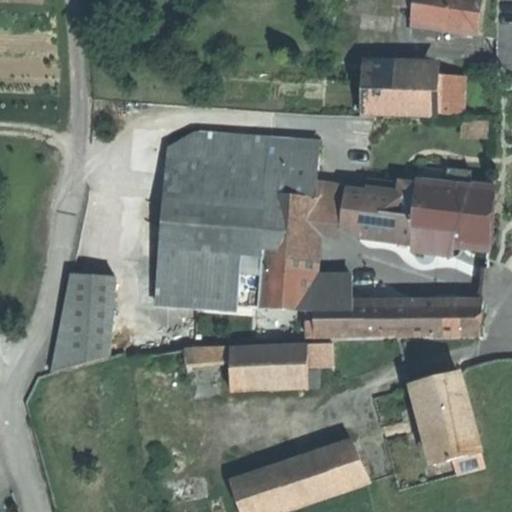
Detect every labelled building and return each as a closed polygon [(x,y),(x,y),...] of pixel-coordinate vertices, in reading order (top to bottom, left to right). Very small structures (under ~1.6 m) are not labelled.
[(417,0),(414,23),(450,29),(449,29),(478,34),(482,15),(483,0),(417,0)] [(437,75),(363,73),(361,112),(435,114),(437,75)] [(437,75),(435,114),(463,115),(465,76),(437,75)] [(490,123),(465,124),(465,139),(490,138),(490,123)] [(171,133),(169,158),(270,166),(271,165),(321,169),(323,145),(171,133)] [(374,142),(369,191),(419,198),(418,204),(447,208),(448,198),(450,198),(451,192),(458,193),(460,182),(467,182),(466,188),(470,188),(472,174),(450,173),(448,189),(419,184),(422,149),(374,142)] [(270,166),(169,158),(162,250),(234,256),(230,307),(259,309),(268,195),(270,166)] [(268,195),(318,199),(319,197),(321,169),(271,165),(270,166),(268,195)] [(418,204),(414,243),(415,243),(414,253),(451,257),(452,247),(489,251),(492,226),(495,191),(470,188),(466,188),(467,182),(460,182),(458,193),(451,192),(450,198),(448,198),(447,208),(418,204)] [(318,199),(316,233),(413,247),(414,243),(418,204),(419,198),(369,191),(369,195),(328,190),(319,197),(318,199)] [(268,195),(259,309),(309,313),(310,311),(312,280),(316,233),(318,199),(268,195)] [(234,256),(162,250),(157,304),(222,309),(223,306),(230,307),(234,256)] [(72,274),(53,374),(92,363),(111,358),(116,278),(72,274)] [(312,280),(310,311),(319,311),(326,311),(394,311),(393,280),(312,280)] [(394,311),(326,311),(326,319),(326,339),(480,338),(482,306),(458,306),(458,311),(394,311)] [(319,311),(310,311),(309,313),(309,340),(326,339),(326,319),(319,319),(319,311)] [(334,345),(308,346),(309,368),(335,367),(334,345)] [(308,346),(230,349),(231,365),(232,392),(310,389),(309,368),(308,346)] [(230,349),(186,352),(189,368),(231,365),(230,349)] [(462,377),(414,389),(434,466),(454,461),(482,454),(473,419),(462,377)] [(357,447),(234,491),(240,511),(287,511),(370,483),(357,447)] [(482,454),(454,461),(458,475),(485,468),(482,454)]
